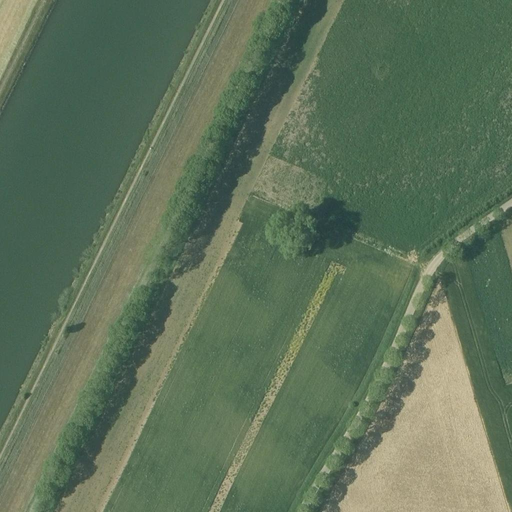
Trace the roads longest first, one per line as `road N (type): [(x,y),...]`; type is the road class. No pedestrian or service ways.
road 1 (unclassified): [(32,511),(283,0)]
road 2 (unclassified): [(299,511),(420,278),(442,249),(511,203)]
